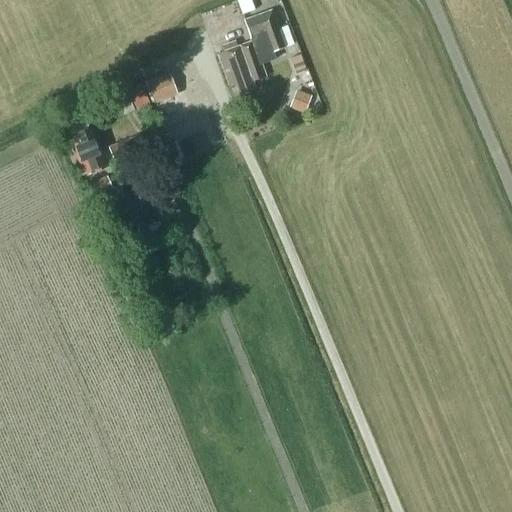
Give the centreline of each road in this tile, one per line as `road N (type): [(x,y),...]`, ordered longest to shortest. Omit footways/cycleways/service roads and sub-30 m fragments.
road 1 (track): [(401,511),(236,123)]
road 2 (track): [(511,198),(428,0)]
